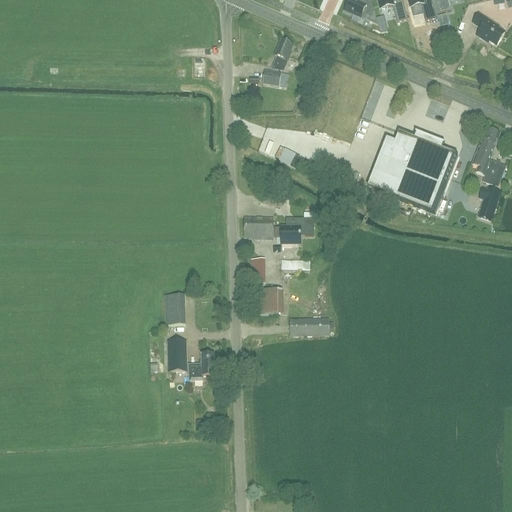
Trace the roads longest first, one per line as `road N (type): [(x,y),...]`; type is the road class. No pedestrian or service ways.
road 1 (unclassified): [(241,511),(226,0)]
road 2 (tertiary): [(511,119),(317,34)]
